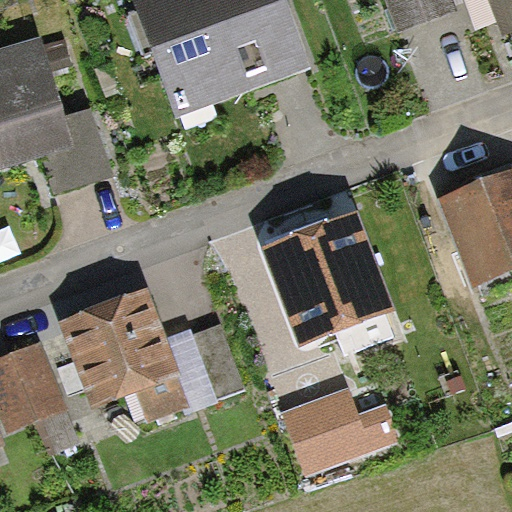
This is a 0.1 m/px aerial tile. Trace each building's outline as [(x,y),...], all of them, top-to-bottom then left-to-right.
[(276,0),(131,0),(171,108),(299,61),(276,0)] [(511,0),(378,0),(391,31),(447,10),(443,0),(486,0),(498,32),(511,26),(511,0)] [(34,44),(0,55),(0,164),(38,152),(53,195),(104,178),(82,112),(60,119),(34,44)] [(511,172),(436,202),(467,283),(511,265),(511,172)] [(344,225),(259,259),(295,350),(380,317),(344,225)] [(139,289),(55,320),(87,406),(171,376),(139,289)] [(30,352),(0,363),(0,417),(5,429),(53,410),(30,352)] [(347,402),(291,421),(308,472),(392,444),(383,416),(354,425),(347,402)]
